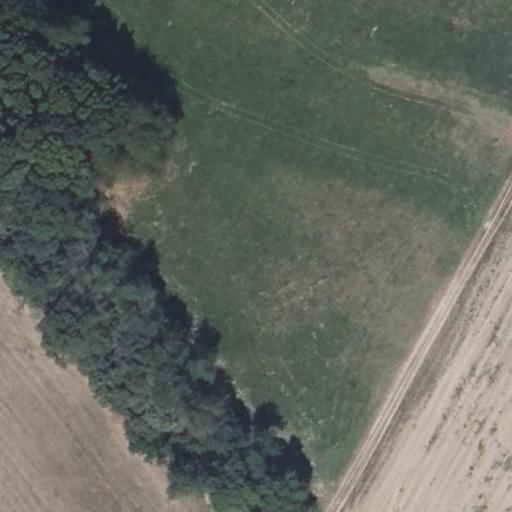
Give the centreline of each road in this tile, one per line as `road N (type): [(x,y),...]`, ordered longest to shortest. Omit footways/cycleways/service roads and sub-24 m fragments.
road 1 (track): [(327,511),(511,174)]
road 2 (track): [(0,200),(73,272),(216,511)]
